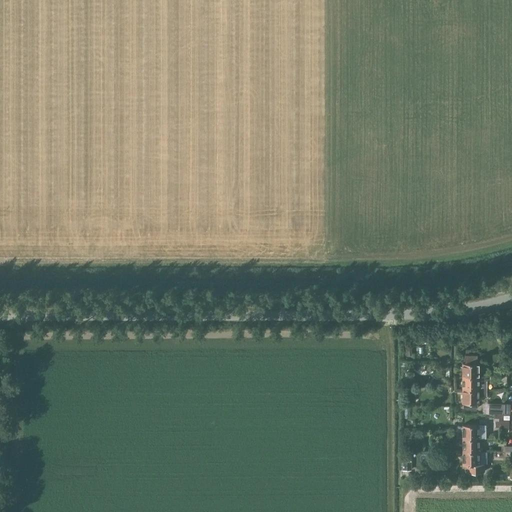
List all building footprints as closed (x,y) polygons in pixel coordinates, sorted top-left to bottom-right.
[(479,376),(479,363),(478,363),(478,356),(466,356),(466,363),(463,363),(463,376),(479,376)] [(463,389),(487,389),(487,376),(479,376),(463,376),(463,389)] [(487,389),(463,389),(463,403),(464,402),(464,407),(467,410),(475,410),(478,407),(478,402),(479,402),(479,396),(487,396),(487,389)] [(490,403),(490,413),(505,413),(505,403),(490,403)] [(463,438),(479,438),(479,425),(463,425),(463,438)] [(463,451),(479,451),(479,438),(463,438),(463,451)] [(420,446),(415,451),(420,456),(425,451),(420,446)] [(484,463),(480,464),(479,451),(463,451),(463,464),(468,464),(468,472),(484,472),(484,463)]
